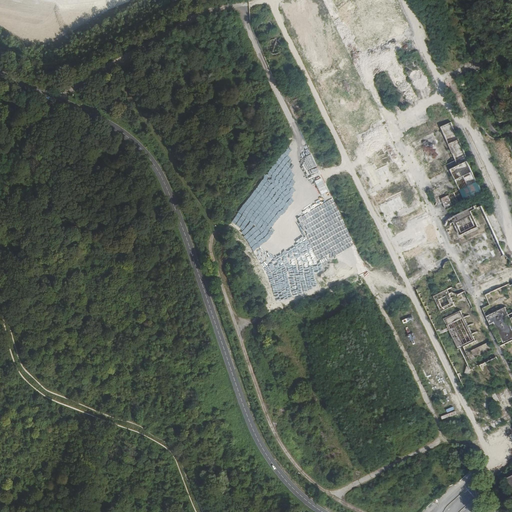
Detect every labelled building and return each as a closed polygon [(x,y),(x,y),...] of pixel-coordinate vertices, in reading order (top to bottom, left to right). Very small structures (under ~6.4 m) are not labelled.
[(301,9),(299,0),(293,0),(292,2),(284,4),(284,5),(280,6),(281,14),(301,9)] [(323,0),(321,0),(318,1),(336,40),(342,37),(323,0)] [(353,20),(343,0),(335,0),(347,26),(352,24),(352,21),(353,20)] [(484,45),(463,0),(456,0),(479,47),(484,45)] [(511,0),(498,7),(506,24),(511,20),(511,0)] [(383,20),(375,3),(359,10),(367,27),(383,20)] [(257,16),(255,7),(246,9),(248,17),(257,16)] [(270,22),(268,21),(267,20),(265,11),(258,13),(260,22),(259,23),(258,24),(257,27),(257,29),(258,31),(260,33),(262,34),(264,35),(266,35),(269,34),(270,32),(272,31),(272,28),(272,26),(271,24),(270,22)] [(388,31),(385,24),(373,30),(376,37),(388,31)] [(326,45),(317,28),(302,35),(314,61),(327,55),(324,47),(326,45)] [(397,28),(392,30),(394,32),(396,31),(398,37),(401,35),(397,28)] [(281,44),(280,42),(279,41),(280,37),(275,35),(274,39),(272,39),(269,40),(268,42),(267,44),(266,46),(266,49),(267,51),(269,53),(271,54),(274,54),(276,54),(278,53),(280,51),(281,49),(282,47),(281,44)] [(417,51),(410,37),(406,39),(413,53),(417,51)] [(437,51),(431,39),(427,41),(432,53),(437,51)] [(403,48),(399,41),(385,47),(388,53),(403,48)] [(511,65),(510,62),(511,60),(511,43),(511,41),(501,45),(501,46),(499,56),(501,64),(505,72),(511,68),(511,65)] [(466,60),(461,44),(454,46),(452,42),(445,45),(450,56),(457,54),(461,62),(466,60)] [(433,90),(416,54),(412,55),(415,65),(413,67),(426,94),(433,90)] [(329,63),(328,60),(325,61),(324,59),(321,60),(322,62),(319,64),(320,67),(329,63)] [(418,102),(399,61),(386,67),(403,108),(418,102)] [(359,75),(354,62),(349,65),(355,77),(359,75)] [(509,80),(505,72),(501,64),(497,66),(496,67),(496,68),(495,70),(495,71),(496,73),(499,80),(499,81),(501,84),(509,80)] [(348,84),(344,76),(329,83),(335,95),(353,86),(351,83),(348,84)] [(361,78),(357,80),(357,82),(358,85),(361,84),(364,91),(365,94),(368,92),(361,78)] [(511,78),(509,80),(501,84),(505,93),(505,94),(507,98),(511,109),(511,78)] [(500,123),(511,117),(511,109),(507,98),(492,106),(500,123)] [(444,112),(440,103),(429,107),(433,116),(444,112)] [(375,105),(369,107),(376,120),(381,117),(375,105)] [(361,111),(347,118),(349,123),(351,122),(358,137),(369,132),(362,116),(363,116),(361,111)] [(468,160),(469,160),(452,121),(441,126),(458,164),(468,160)] [(316,134),(313,127),(306,130),(310,137),(312,136),(313,137),(312,137),(318,149),(321,147),(315,136),(314,136),(316,134)] [(352,138),(347,127),(342,130),(347,140),(352,138)] [(401,172),(406,170),(385,127),(380,129),(378,132),(393,163),(396,161),(401,172)] [(431,161),(442,155),(436,141),(424,147),(431,161)] [(420,165),(413,152),(409,154),(418,171),(424,168),(422,164),(420,165)] [(466,201),(484,192),(468,160),(458,164),(450,169),(459,188),(466,201)] [(347,185),(337,162),(323,168),(334,191),(347,185)] [(377,190),(384,187),(373,164),(362,170),(373,192),(377,190)] [(392,177),(386,164),(377,169),(383,182),(392,177)] [(420,199),(413,185),(411,186),(412,189),(411,190),(416,201),(420,199)] [(445,192),(442,185),(431,191),(437,203),(439,202),(437,197),(445,192)] [(447,210),(466,201),(459,188),(441,197),(441,198),(447,210)] [(386,218),(407,208),(400,195),(379,205),(386,218)] [(477,225),(470,210),(452,218),(455,223),(456,223),(461,233),(477,225)] [(402,249),(425,237),(421,229),(397,241),(402,249)] [(492,255),(490,251),(485,239),(484,239),(474,245),(475,246),(472,248),(474,254),(472,255),(475,261),(477,260),(479,264),(490,260),(488,256),(492,255)] [(436,267),(437,267),(429,250),(415,256),(425,277),(438,271),(436,267)] [(474,272),(469,262),(464,264),(469,275),(474,272)] [(442,312),(455,305),(449,293),(447,290),(434,296),(442,312)] [(506,316),(509,315),(509,314),(506,307),(486,316),(490,324),(494,322),(504,343),(511,338),(511,328),(508,319),(506,316)] [(463,346),(474,340),(460,313),(447,320),(452,329),(450,330),(459,347),(461,347),(463,346)] [(405,324),(414,319),(413,316),(403,321),(405,324)] [(499,343),(503,341),(494,322),(490,324),(499,343)] [(493,349),(490,342),(467,353),(471,360),(493,349)] [(481,421),(495,414),(482,388),(468,395),(481,421)]
